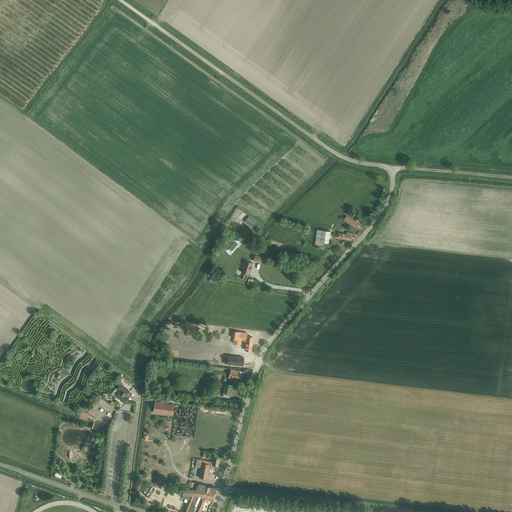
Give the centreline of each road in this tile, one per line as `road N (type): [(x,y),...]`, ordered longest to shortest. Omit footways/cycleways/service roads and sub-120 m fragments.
road 1 (unclassified): [(222,489),(262,352),(375,220),(392,168),(340,156),(119,0)]
road 2 (unclassified): [(416,511),(222,489)]
road 3 (unclassified): [(141,511),(0,464)]
road 4 (track): [(511,177),(392,168)]
